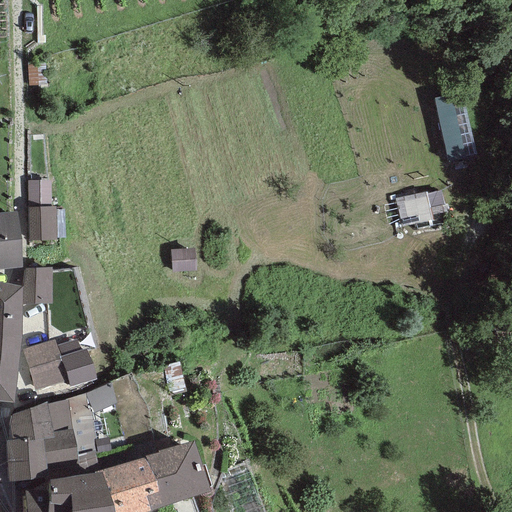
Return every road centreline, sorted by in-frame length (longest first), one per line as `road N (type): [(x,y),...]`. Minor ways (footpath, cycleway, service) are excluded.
road 1 (track): [(497,511),(482,482),(450,307),(460,265),(498,201)]
road 2 (track): [(14,0),(21,277)]
road 3 (residential): [(13,511),(1,483),(1,411),(18,403),(21,277)]
